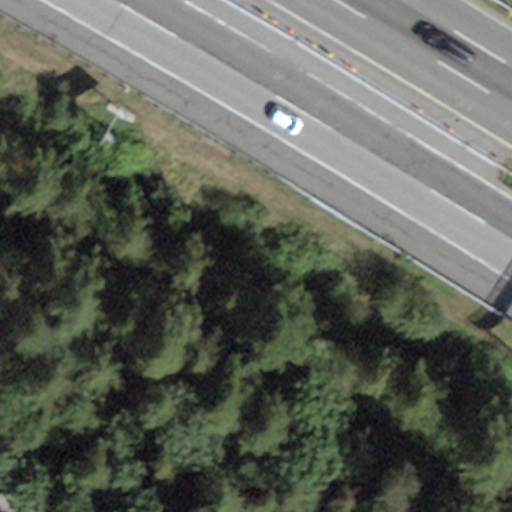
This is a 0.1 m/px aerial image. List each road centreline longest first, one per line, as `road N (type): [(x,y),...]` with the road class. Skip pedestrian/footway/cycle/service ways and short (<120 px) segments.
road 1 (motorway): [(107,0),(511,245)]
road 2 (motorway): [(511,89),(364,0)]
